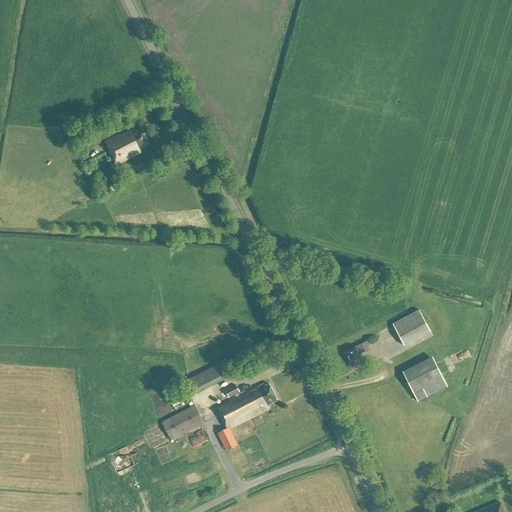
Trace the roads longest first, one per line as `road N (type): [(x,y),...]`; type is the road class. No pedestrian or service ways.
road 1 (tertiary): [(349,445),(126,0)]
road 2 (unclassified): [(207,511),(349,445)]
